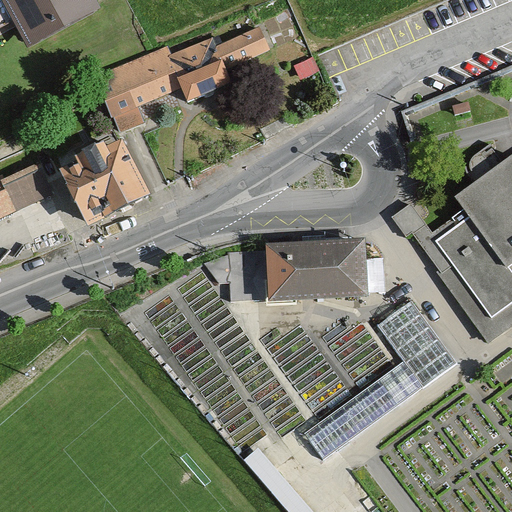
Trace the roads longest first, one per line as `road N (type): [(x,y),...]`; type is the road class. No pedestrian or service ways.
road 1 (residential): [(353,113),(223,201),(0,300)]
road 2 (unclassified): [(511,32),(395,78),(353,113)]
